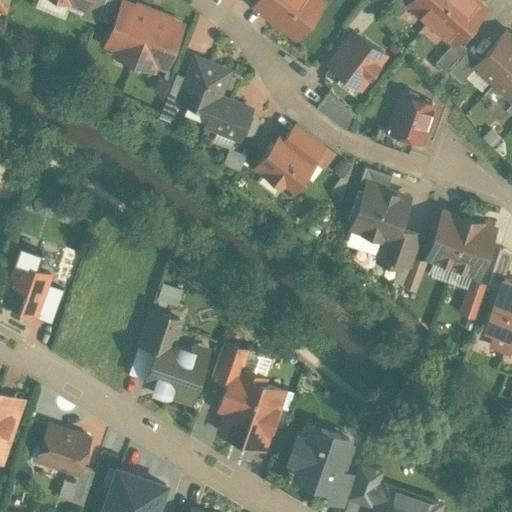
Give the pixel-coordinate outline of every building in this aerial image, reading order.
[(9,0),(0,0),(0,6),(7,9),(9,0)] [(87,0),(85,6),(83,6),(80,15),(96,22),(104,0),(87,0)] [(137,6),(123,0),(107,42),(117,46),(115,52),(153,67),(155,61),(166,65),(182,23),(168,18),(168,17),(137,4),(137,6)] [(257,0),(255,3),(296,35),(323,0),(257,0)] [(389,0),(387,3),(398,13),(409,1),(409,0),(389,0)] [(409,0),(409,1),(429,18),(444,0),(409,0)] [(484,7),(475,0),(444,0),(429,18),(454,41),(457,37),(484,7)] [(494,82),(511,61),(511,36),(505,29),(479,57),(474,63),(494,82)] [(354,30),(348,39),(347,38),(338,50),(339,51),(329,63),(359,85),(368,74),(369,74),(378,62),(377,62),(384,52),(354,30)] [(468,47),(457,37),(454,41),(436,61),(448,71),(468,47)] [(474,63),(479,57),(468,47),(448,71),(459,80),(474,63)] [(229,69),(195,56),(187,76),(178,98),(179,99),(211,111),(212,112),(219,94),(229,69)] [(511,96),(511,61),(494,82),(511,96)] [(176,71),(165,98),(177,103),(179,99),(178,98),(187,76),(176,71)] [(416,92),(409,89),(402,93),(389,128),(389,129),(413,137),(419,139),(424,127),(426,126),(431,110),(430,108),(432,103),(420,99),(416,92)] [(356,113),(328,91),(316,106),(344,128),(356,113)] [(251,107),(219,94),(212,112),(211,111),(206,124),(239,137),(251,107)] [(177,103),(165,98),(160,112),(172,116),(177,103)] [(325,143),(296,122),(284,137),(313,159),(325,143)] [(389,128),(378,124),(373,138),(408,150),(413,137),(389,129),(389,128)] [(279,134),(256,164),(291,191),(315,161),(313,159),(284,137),(279,134)] [(392,174),(365,165),(359,181),(367,184),(367,183),(386,189),(392,174)] [(386,189),(367,183),(367,184),(348,239),(350,243),(381,254),(379,260),(398,266),(400,260),(411,230),(402,227),(399,222),(408,197),(386,189)] [(455,215),(443,211),(428,255),(453,264),(469,218),(455,214),(455,215)] [(482,223),(469,218),(453,264),(479,272),(494,228),(482,224),(482,223)] [(411,230),(400,260),(412,264),(414,258),(422,234),(411,230)] [(42,256),(26,251),(22,262),(38,268),(42,256)] [(424,261),(414,258),(412,264),(406,281),(415,284),(424,261)] [(22,262),(18,261),(13,276),(9,275),(5,284),(9,286),(4,301),(36,312),(41,298),(52,302),(60,280),(48,276),(50,272),(38,268),(22,262)] [(511,272),(502,269),(484,325),(496,329),(511,334),(511,272)] [(472,278),(460,310),(476,316),(486,287),(484,286),(485,283),(472,278)] [(180,318),(150,308),(138,342),(156,347),(160,337),(172,341),(180,318)] [(511,334),(496,329),(492,341),(511,347),(511,334)] [(172,341),(160,337),(156,347),(145,381),(156,385),(154,388),(170,393),(170,394),(190,400),(204,360),(202,359),(201,360),(188,356),(191,347),(172,341)] [(249,350),(223,341),(211,375),(228,381),(233,366),(242,369),(249,350)] [(242,369),(233,366),(228,381),(220,407),(227,410),(219,431),(263,446),(282,389),(262,382),(264,377),(242,369)] [(0,442),(1,441),(6,443),(18,408),(10,405),(13,397),(0,392),(0,442)] [(88,437),(49,424),(41,448),(37,447),(33,449),(30,458),(32,462),(42,466),(46,464),(47,460),(67,467),(77,470),(79,465),(82,454),(85,453),(87,447),(86,444),(88,437)] [(316,441),(297,435),(289,459),(299,463),(295,476),(331,488),(337,470),(341,461),(345,463),(352,443),(347,442),(349,438),(321,428),(316,441)] [(97,511),(158,511),(169,482),(115,463),(97,511)] [(382,470),(360,463),(348,497),(370,504),(372,499),(378,501),(378,500),(372,499),(382,470)] [(77,470),(67,467),(58,495),(82,504),(94,470),(79,465),(77,470)] [(354,476),(337,470),(331,488),(328,497),(345,502),(354,476)] [(437,511),(441,502),(384,483),(378,500),(378,501),(374,511),(437,511)]
